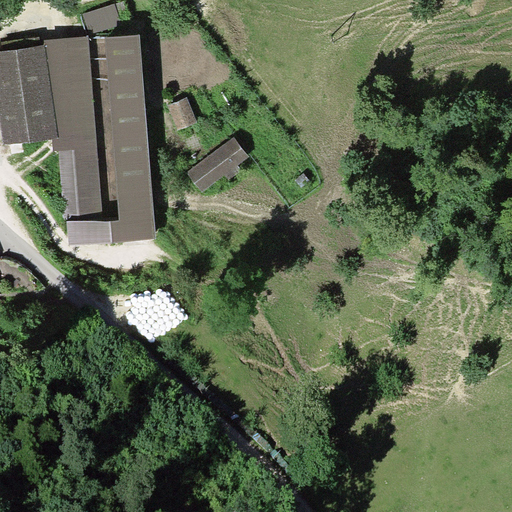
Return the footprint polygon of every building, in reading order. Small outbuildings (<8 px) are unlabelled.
[(157,236),(141,27),(106,30),(121,213),(69,217),(71,242),(157,236)] [(88,32),(48,36),(56,131),(64,218),(69,217),(104,214),(88,32)] [(40,38),(0,44),(0,110),(5,139),(56,131),(40,38)] [(187,98),(168,106),(176,126),(196,119),(187,98)] [(232,140),(189,173),(200,188),(221,172),(227,179),(238,170),(233,163),(243,155),(232,140)] [(299,186),(298,188),(302,193),(310,185),(302,175),(295,181),(299,186)]
